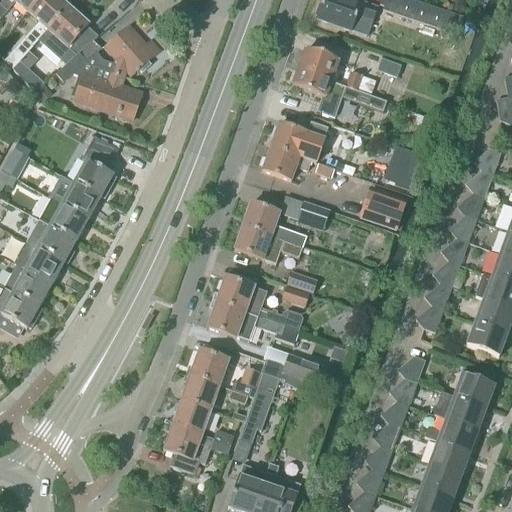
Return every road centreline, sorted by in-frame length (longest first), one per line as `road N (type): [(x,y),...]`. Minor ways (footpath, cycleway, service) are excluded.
road 1 (residential): [(138,417),(289,0)]
road 2 (tertiary): [(89,387),(144,284),(259,0)]
road 3 (residential): [(204,52),(142,217),(82,324)]
